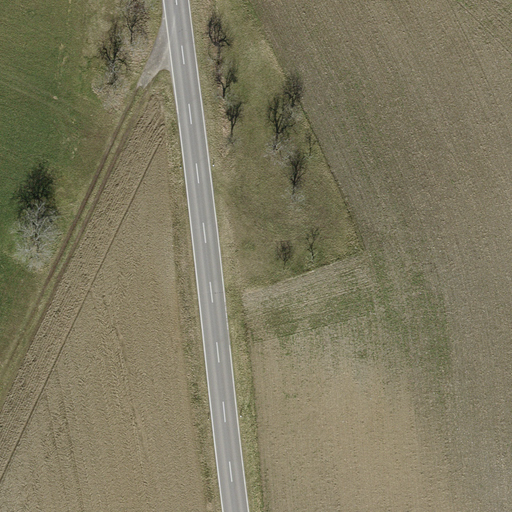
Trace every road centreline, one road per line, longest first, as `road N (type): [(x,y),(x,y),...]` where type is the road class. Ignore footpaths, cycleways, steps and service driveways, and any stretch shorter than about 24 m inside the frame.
road 1 (tertiary): [(176,0),(237,511)]
road 2 (track): [(181,42),(163,46),(0,376)]
